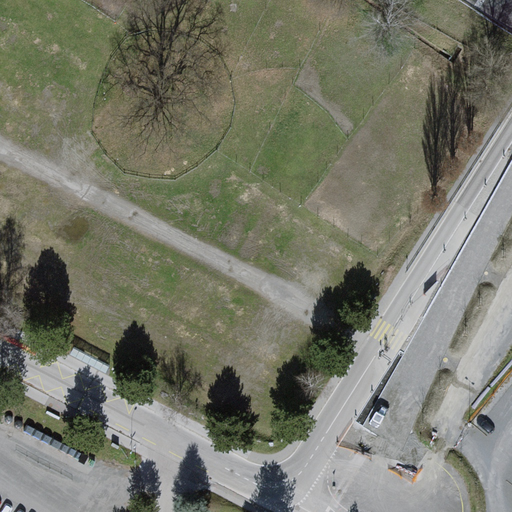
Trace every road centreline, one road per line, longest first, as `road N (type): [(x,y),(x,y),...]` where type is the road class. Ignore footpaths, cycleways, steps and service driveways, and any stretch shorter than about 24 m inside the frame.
road 1 (track): [(380,347),(0,150)]
road 2 (residential): [(511,140),(284,496)]
road 3 (unclassified): [(284,496),(0,351)]
